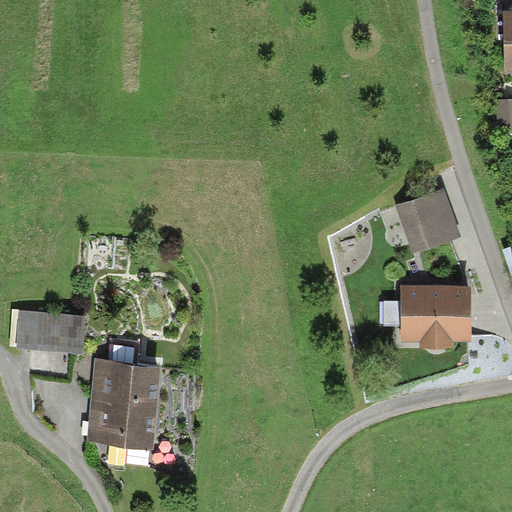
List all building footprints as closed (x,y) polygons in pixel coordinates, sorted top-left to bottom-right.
[(511,6),(511,7),(511,8),(511,13),(503,14),(505,75),(511,74),(511,6)] [(511,100),(497,101),(499,133),(511,132),(511,100)] [(444,182),(396,201),(414,249),(462,230),(444,182)] [(446,277),(400,278),(401,297),(401,319),(402,336),(420,335),(420,341),(454,341),(453,334),(472,333),(471,276),(446,277)] [(385,319),(401,319),(401,297),(385,297),(385,319)] [(83,308),(21,306),(19,341),(81,343),(83,308)] [(90,400),(88,436),(116,438),(115,463),(151,465),(152,441),(157,441),(162,355),(93,351),(90,400)]
